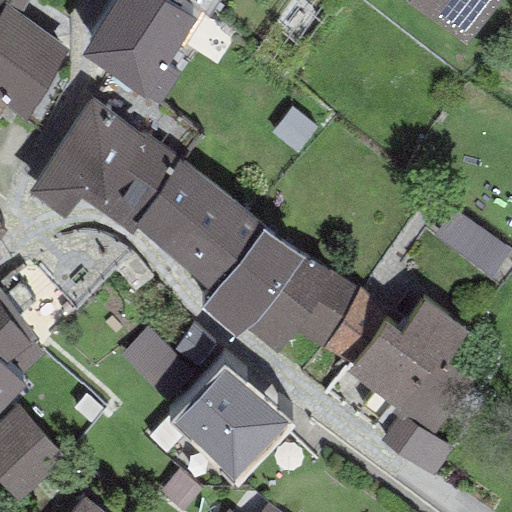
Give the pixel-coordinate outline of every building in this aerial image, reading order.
[(0,0),(0,88),(9,95),(25,105),(68,34),(21,7),(24,0),(0,0)] [(159,76),(179,46),(208,3),(207,2),(203,0),(99,0),(83,26),(159,76)] [(492,0),(427,0),(468,31),(492,0)] [(0,106),(9,95),(0,88),(0,106)] [(76,198),(127,125),(92,101),(29,190),(64,214),(76,198)] [(127,125),(76,198),(128,234),(132,228),(182,164),(127,125)] [(264,229),(182,164),(132,228),(214,292),(264,229)] [(0,224),(10,214),(0,204),(0,224)] [(304,259),(264,229),(214,292),(199,311),(236,338),(246,330),(304,259)] [(277,355),(298,333),(331,274),(304,259),(246,330),(277,355)] [(358,289),(331,274),(298,333),(322,349),(358,289)] [(44,347),(0,289),(0,339),(25,364),(44,347)] [(384,320),(358,289),(322,349),(351,364),(384,320)] [(345,373),(396,409),(431,360),(443,368),(468,333),(424,301),(402,333),(384,320),(351,364),(345,373)] [(198,370),(147,322),(120,350),(171,398),(198,370)] [(289,398),(223,340),(198,370),(171,398),(168,402),(234,460),(289,398)] [(473,392),(443,368),(431,360),(396,409),(389,418),(395,422),(381,440),(429,476),(450,448),(438,439),(473,392)] [(19,397),(0,413),(0,470),(18,490),(65,446),(21,399),(19,397)] [(114,511),(83,488),(64,511),(114,511)] [(284,511),(267,498),(255,511),(236,511),(227,504),(221,511),(284,511)]
